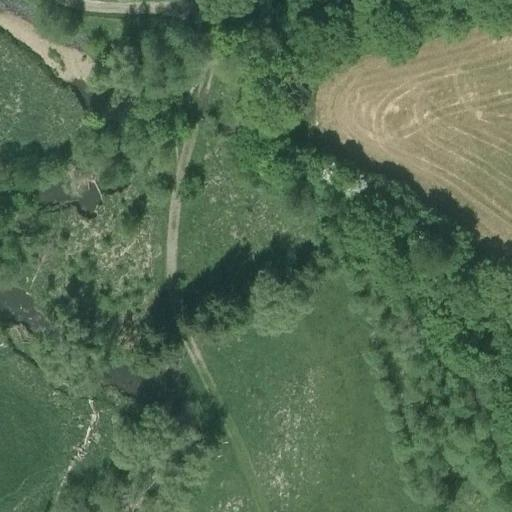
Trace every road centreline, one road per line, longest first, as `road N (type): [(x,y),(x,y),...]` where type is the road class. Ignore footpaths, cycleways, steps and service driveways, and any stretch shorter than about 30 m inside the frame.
road 1 (track): [(480,0),(257,73),(233,74),(208,57)]
road 2 (track): [(208,57),(191,6),(103,9),(63,0)]
